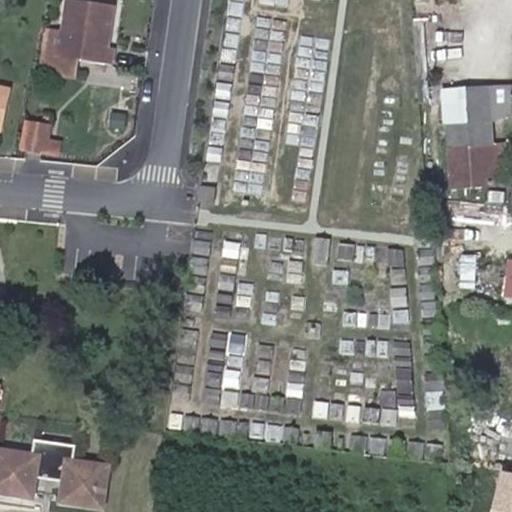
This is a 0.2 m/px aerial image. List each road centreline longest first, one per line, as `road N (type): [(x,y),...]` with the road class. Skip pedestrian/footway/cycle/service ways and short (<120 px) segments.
road 1 (residential): [(124,199),(177,155),(197,80),(203,0)]
road 2 (residential): [(124,199),(0,189)]
